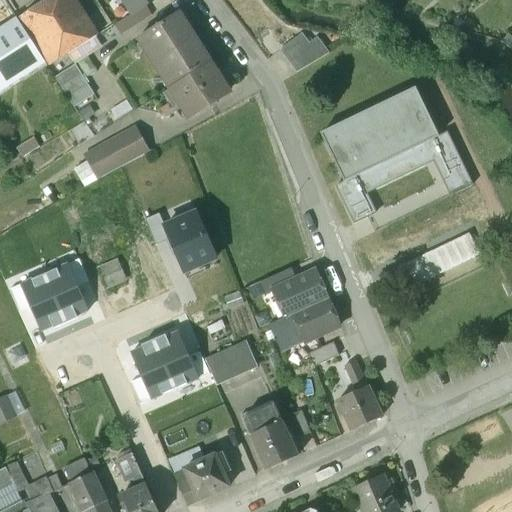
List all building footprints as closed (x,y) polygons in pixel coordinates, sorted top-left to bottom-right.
[(73,0),(50,0),(20,19),(51,67),(97,37),(73,0)] [(154,0),(124,0),(133,14),(145,6),(154,0)] [(133,14),(116,25),(122,35),(152,16),(145,6),(133,14)] [(178,13),(138,39),(139,40),(144,37),(149,45),(144,48),(164,80),(169,76),(174,85),(169,88),(170,90),(210,64),(200,48),(205,45),(193,26),(188,29),(178,13)] [(17,21),(0,31),(0,91),(44,63),(17,21)] [(302,34),(280,51),(297,73),(329,54),(317,38),(309,44),(302,34)] [(210,64),(170,90),(170,91),(175,88),(181,97),(179,105),(188,118),(209,105),(210,107),(226,96),(227,91),(210,64)] [(75,65),(55,78),(74,108),(94,95),(75,65)] [(452,201),(474,190),(447,134),(438,138),(415,90),(321,134),(344,183),(336,187),(354,224),(376,214),(367,194),(433,163),(452,201)] [(137,124),(84,154),(99,180),(152,150),(137,124)] [(36,139),(18,150),(24,158),(41,148),(36,139)] [(162,223),(169,240),(183,273),(218,258),(197,208),(162,223)] [(145,221),(156,246),(169,240),(162,223),(158,215),(145,221)] [(79,260),(69,265),(78,286),(88,282),(79,260)] [(77,317),(89,312),(78,286),(69,265),(44,275),(66,325),(78,320),(77,317)] [(290,270),(262,282),(268,295),(273,292),(295,282),(290,270)] [(295,282),(273,292),(285,319),(328,300),(321,285),(317,287),(312,274),(295,282)] [(54,330),(66,325),(44,275),(21,285),(30,307),(41,332),(53,327),(54,330)] [(30,307),(21,285),(10,290),(19,311),(30,307)] [(328,300),(285,319),(269,326),(281,354),(340,328),(328,300)] [(176,390),(199,380),(189,358),(178,333),(167,338),(166,336),(154,341),(176,390)] [(151,401),(176,390),(154,341),(142,346),(143,348),(131,354),(142,379),(151,401)] [(248,343),(205,361),(216,386),(258,368),(248,343)] [(334,344),(310,354),(315,368),(339,357),(334,344)] [(189,358),(199,380),(210,375),(200,353),(189,358)] [(355,362),(345,367),(357,392),(367,388),(355,362)] [(151,401),(142,379),(131,384),(140,406),(151,401)] [(357,392),(338,401),(352,432),(382,419),(367,388),(357,392)] [(0,396),(0,422),(23,412),(13,391),(0,396)] [(273,402),(242,416),(267,470),(299,456),(283,422),(282,422),(273,402)] [(311,434),(302,412),(291,416),(300,439),(311,434)] [(223,454),(185,470),(185,471),(199,502),(229,488),(223,475),(231,472),(223,454)] [(133,456),(120,462),(129,482),(134,480),(139,492),(147,488),(133,456)] [(87,511),(106,504),(91,474),(91,473),(84,459),(65,468),(72,483),(71,483),(83,511),(87,511)] [(6,469),(0,471),(0,492),(16,489),(6,469)] [(199,502),(185,471),(174,477),(188,507),(199,502)] [(398,511),(383,478),(354,491),(363,511),(398,511)] [(41,483),(26,491),(31,503),(46,496),(53,492),(48,481),(42,484),(41,483)] [(139,492),(119,500),(124,511),(126,510),(127,511),(157,511),(147,488),(139,492)] [(31,503),(27,505),(29,511),(53,511),(46,496),(31,503)] [(27,511),(23,503),(2,511),(27,511)]
